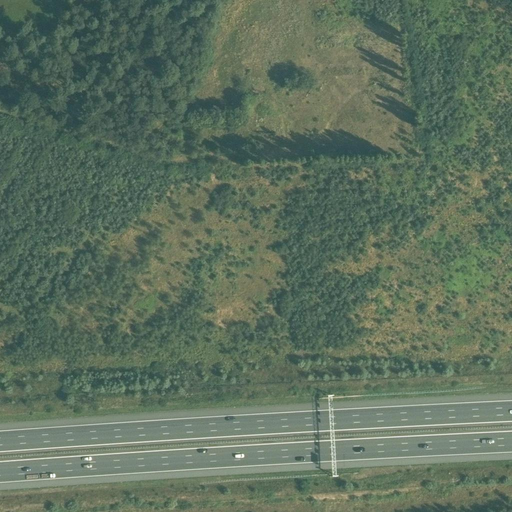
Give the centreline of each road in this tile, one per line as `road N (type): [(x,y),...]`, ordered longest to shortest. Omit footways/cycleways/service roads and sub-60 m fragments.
road 1 (motorway): [(0,474),(511,443)]
road 2 (motorway): [(511,413),(0,442)]
road 3 (track): [(0,108),(152,156),(241,157)]
